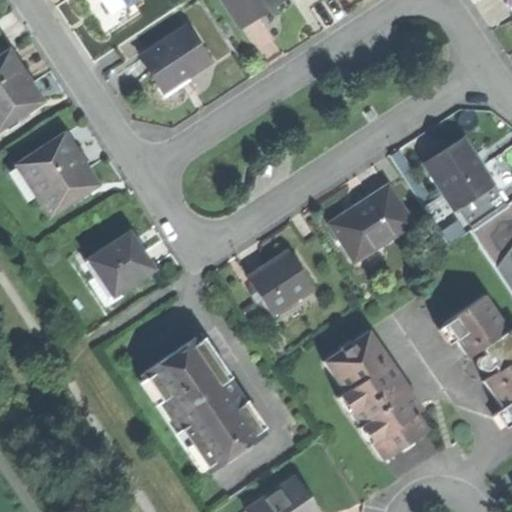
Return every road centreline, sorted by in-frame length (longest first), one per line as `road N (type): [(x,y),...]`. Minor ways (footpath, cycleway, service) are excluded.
road 1 (residential): [(143,168),(193,236),(223,238),(483,69)]
road 2 (residential): [(406,0),(143,168)]
road 3 (residential): [(143,168),(33,0)]
